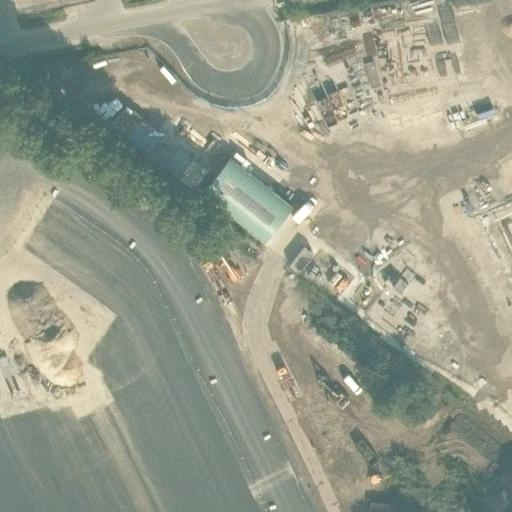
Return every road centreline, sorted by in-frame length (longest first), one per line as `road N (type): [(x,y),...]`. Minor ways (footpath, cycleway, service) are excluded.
road 1 (unclassified): [(237,2),(263,30),(265,51),(242,83),(199,72),(169,32),(145,19)]
road 2 (unclassified): [(0,48),(145,19)]
